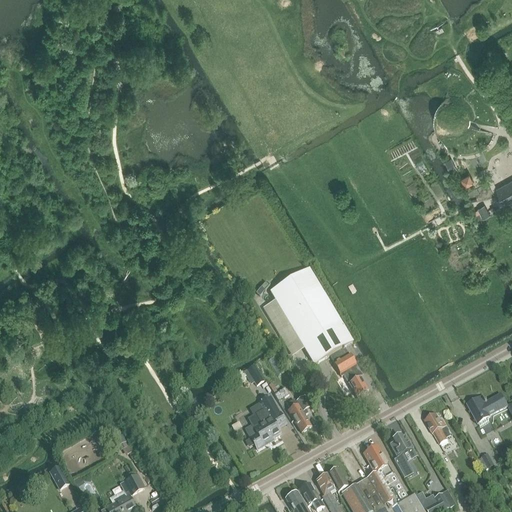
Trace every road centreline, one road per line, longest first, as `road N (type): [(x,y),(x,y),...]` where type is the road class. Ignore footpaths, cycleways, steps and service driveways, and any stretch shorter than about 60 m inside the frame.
road 1 (unknown): [(0,359),(112,313),(152,317),(171,301),(159,262),(113,213),(88,149),(102,0)]
road 2 (unclassified): [(213,511),(511,346)]
